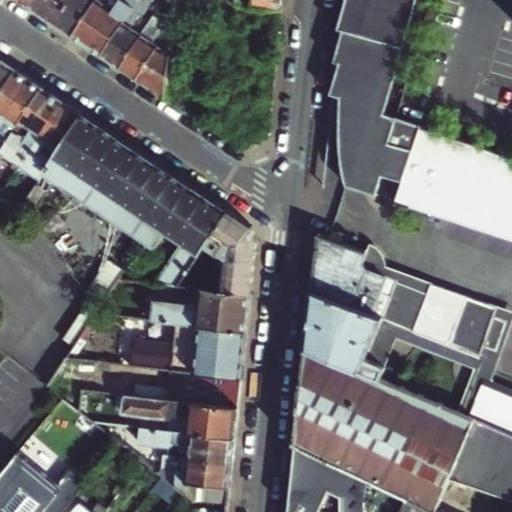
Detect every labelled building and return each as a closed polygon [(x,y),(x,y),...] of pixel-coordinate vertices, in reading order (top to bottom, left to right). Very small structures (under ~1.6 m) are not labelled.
[(24,0),(24,1),(41,12),(49,0),(24,0)] [(56,23),(71,0),(49,0),(41,12),(56,23)] [(71,0),(56,23),(73,34),(96,0),(71,0)] [(96,0),(73,34),(103,54),(138,0),(96,0)] [(120,66),(152,20),(144,15),(154,0),(138,0),(103,54),(120,66)] [(214,0),(240,3),(283,8),(284,0),(165,0),(183,11),(184,0),(214,0)] [(385,112),(389,96),(402,53),(413,12),(416,0),(345,0),(343,17),(338,67),(335,95),(361,104),(385,112)] [(120,66),(137,78),(160,44),(167,34),(172,27),(155,15),(152,20),(120,66)] [(166,97),(166,95),(171,52),(160,44),(137,78),(166,97)] [(0,95),(18,69),(5,60),(0,66),(0,95)] [(0,151),(44,86),(18,69),(0,95),(0,151)] [(18,169),(64,100),(44,86),(0,151),(16,161),(13,166),(18,169)] [(511,155),(492,149),(399,117),(385,112),(361,104),(335,95),(331,127),(336,131),(336,138),(336,144),(338,153),(340,164),(352,167),(383,175),(402,180),(396,201),(409,205),(453,220),(480,228),(511,238),(511,155)] [(48,166),(55,155),(84,113),(64,100),(18,169),(21,171),(24,168),(40,178),(48,166)] [(55,155),(167,230),(195,188),(151,158),(84,113),(55,155)] [(167,230),(55,155),(48,166),(59,174),(159,241),(167,230)] [(342,169),(344,175),(347,184),(352,167),(340,164),(342,169)] [(23,203),(35,210),(59,174),(48,166),(40,178),(23,203)] [(347,184),(378,194),(383,175),(352,167),(347,184)] [(179,285),(180,283),(205,246),(229,211),(195,188),(167,230),(184,241),(156,283),(179,285)] [(222,290),(252,293),(259,240),(251,226),(229,211),(205,246),(222,254),(226,257),(222,290)] [(434,284),(425,308),(399,298),(402,289),(397,287),(399,281),(368,270),(364,264),(368,252),(349,245),(330,238),(319,234),(315,278),(309,322),(307,347),(325,355),(363,371),(372,349),(384,318),(404,326),(418,331),(472,352),(481,356),(491,328),(498,308),(446,289),(434,284)] [(374,246),(371,243),(368,252),(364,264),(368,270),(399,281),(397,287),(402,289),(399,298),(425,308),(434,284),(434,282),(399,269),(385,264),(384,263),(383,260),(382,257),(380,253),(377,249),(374,246)] [(86,293),(103,304),(125,270),(107,259),(86,293)] [(128,280),(129,277),(128,272),(125,270),(119,279),(128,280)] [(248,331),(252,293),(222,290),(179,285),(177,302),(154,300),(154,304),(141,303),(139,319),(188,324),(248,331)] [(511,326),(511,322),(511,313),(498,308),(491,328),(481,356),(498,362),(511,326)] [(363,371),(381,379),(388,363),(397,342),(404,326),(384,318),(372,349),(363,371)] [(243,379),(245,362),(248,331),(188,324),(185,345),(176,344),(175,351),(143,348),(140,368),(215,376),(243,379)] [(511,433),(479,420),(381,379),(363,371),(325,355),(307,347),(298,425),(296,443),(318,454),(374,482),(434,511),(440,511),(454,478),(511,496),(511,433)] [(511,392),(508,391),(485,381),(476,401),(445,388),(429,381),(428,377),(406,368),(393,362),(388,363),(381,379),(479,420),(511,433),(511,392)] [(215,376),(212,405),(240,408),(243,379),(215,376)] [(139,428),(236,438),(240,408),(212,405),(86,391),(82,412),(96,424),(139,428)] [(166,456),(234,463),(236,438),(139,428),(137,445),(167,449),(166,456)] [(296,443),(293,465),(289,506),(318,454),(296,443)] [(0,475),(0,511),(64,511),(82,491),(65,477),(59,485),(19,453),(0,475)] [(434,511),(374,482),(318,454),(289,506),(289,510),(291,511),(434,511)] [(200,482),(231,486),(234,463),(166,456),(160,456),(158,471),(183,490),(191,481),(200,482)] [(198,499),(230,502),(231,486),(200,482),(198,499)]
